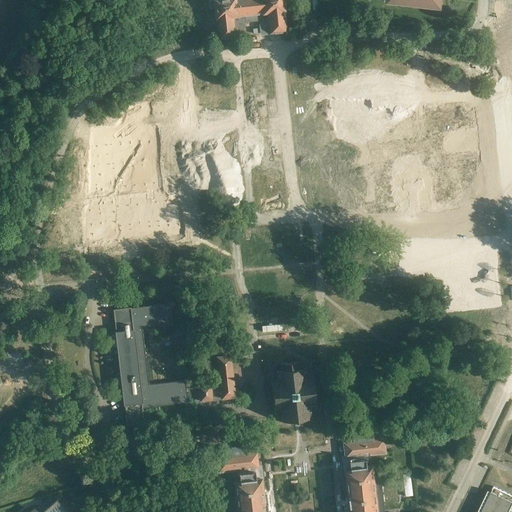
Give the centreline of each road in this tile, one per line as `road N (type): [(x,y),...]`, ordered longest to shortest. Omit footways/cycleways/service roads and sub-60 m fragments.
road 1 (unknown): [(511,73),(484,33),(370,33),(153,63),(72,118),(28,229),(27,292)]
road 2 (unknown): [(236,54),(253,222),(297,215),(278,50)]
road 3 (unknown): [(297,215),(319,218),(323,331),(253,339),(236,272)]
road 4 (unclassified): [(114,511),(40,423),(27,292)]
road 5 (unknown): [(414,37),(417,96),(511,88)]
road 6 (unclassified): [(450,511),(511,382)]
